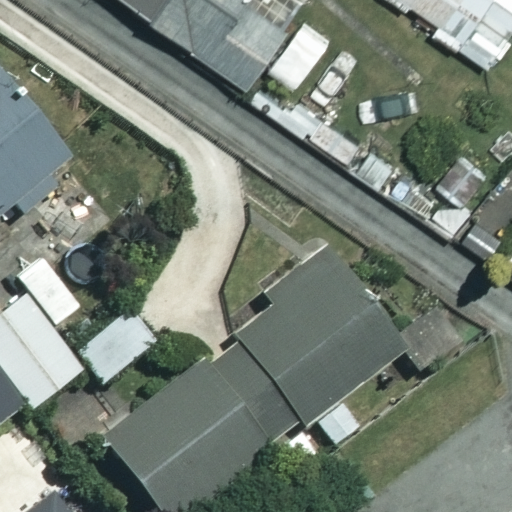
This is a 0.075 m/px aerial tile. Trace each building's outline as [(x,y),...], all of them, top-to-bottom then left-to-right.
[(122,0),(244,87),(286,29),(246,0),(122,0)] [(511,25),(511,0),(396,0),(431,20),(425,30),(488,66),(511,25)] [(67,162),(0,85),(0,205),(5,201),(13,210),(67,162)] [(188,511),(393,349),(315,250),(253,300),(262,312),(95,445),(148,511),(188,511)] [(0,302),(0,479),(5,476),(0,469),(0,423),(73,370),(15,291),(0,302)] [(92,384),(154,346),(130,307),(67,346),(92,384)] [(53,511),(40,495),(18,511),(53,511)]
